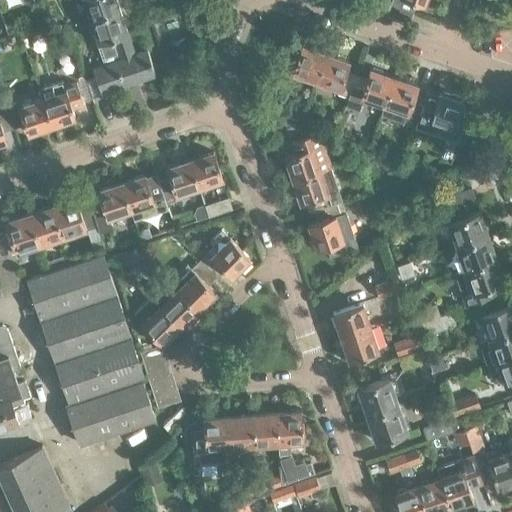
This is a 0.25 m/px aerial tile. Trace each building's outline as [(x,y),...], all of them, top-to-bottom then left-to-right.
[(83,0),(90,18),(120,8),(117,0),(83,0)] [(425,0),(391,0),(390,3),(413,11),(416,0),(417,0),(425,3),(425,0)] [(386,14),(409,22),(413,11),(390,3),(386,14)] [(118,52),(115,44),(113,36),(128,31),(120,8),(90,18),(103,57),(118,52)] [(115,87),(156,73),(147,48),(135,52),(128,31),(113,36),(115,44),(118,52),(120,58),(93,67),(102,95),(116,90),(115,87)] [(315,79),(325,52),(302,44),(299,53),(288,50),(280,72),(292,77),(294,72),(315,79)] [(349,96),(357,74),(346,70),(349,60),(325,52),(315,79),(338,87),(337,92),(349,96)] [(385,103),(394,76),(383,72),(384,70),(373,66),(372,68),(371,68),(368,77),(357,74),(349,96),(346,104),(358,108),(361,100),(362,96),(385,103)] [(416,120),(424,97),(414,93),(418,84),(394,76),(385,103),(381,114),(414,125),(416,120)] [(42,97),(51,124),(74,117),(71,107),(82,104),(75,81),(63,85),(64,90),(42,97)] [(424,97),(416,120),(429,124),(431,119),(454,127),(464,100),(440,92),(436,101),(424,97)] [(51,124),(42,97),(20,105),(18,100),(6,104),(14,126),(24,123),(28,132),(51,124)] [(306,105),(303,104),(292,100),(287,115),(301,120),(306,105)] [(14,126),(6,104),(0,105),(0,141),(5,140),(2,130),(14,126)] [(301,132),(298,123),(283,119),(286,127),(289,137),(301,132)] [(292,178),(330,166),(327,156),(316,160),(312,147),(317,145),(312,133),(290,141),(294,152),(284,155),(292,178)] [(189,158),(198,186),(222,178),(213,150),(189,158)] [(159,179),(166,202),(178,198),(176,193),(198,186),(189,158),(166,166),(169,176),(159,179)] [(342,199),(333,175),(330,166),(292,178),(300,202),(310,199),(313,209),(336,201),(342,199)] [(121,181),(130,208),(153,201),(155,206),(166,202),(159,179),(147,183),(144,173),(121,181)] [(90,202),(97,225),(99,231),(112,227),(108,216),(130,208),(121,181),(97,189),(100,198),(90,202)] [(464,203),(476,199),(471,187),(445,196),(449,207),(449,208),(464,203)] [(53,204),(63,235),(85,227),(85,229),(97,225),(90,202),(79,205),(76,196),(53,204)] [(208,215),(231,207),(228,196),(204,204),(208,215)] [(329,256),(358,247),(346,212),(340,214),(336,201),(313,209),(317,221),(308,224),(316,248),(326,245),(329,256)] [(457,244),(488,233),(480,210),(468,214),(464,203),(449,208),(449,207),(434,212),(438,226),(449,222),(457,244)] [(30,211),(40,242),(63,235),(53,204),(30,211)] [(40,242),(30,211),(6,219),(8,226),(0,229),(0,249),(3,257),(13,254),(13,252),(40,242)] [(199,259),(216,276),(225,268),(232,275),(250,257),(230,236),(229,237),(221,229),(210,240),(214,245),(199,259)] [(488,233),(457,244),(465,267),(496,256),(488,233)] [(79,442),(155,416),(142,379),(144,378),(127,324),(116,290),(103,252),(27,277),(40,315),(70,403),(66,404),(79,442)] [(0,257),(0,288),(2,293),(24,285),(13,254),(3,257),(0,257)] [(45,261),(48,269),(65,263),(63,255),(45,261)] [(496,256),(465,267),(454,271),(465,302),(496,291),(493,284),(504,280),(496,256)] [(216,276),(199,259),(182,276),(178,271),(169,280),(171,283),(197,309),(215,291),(208,284),(216,276)] [(410,261),(397,265),(402,278),(414,273),(410,261)] [(397,277),(374,285),(379,298),(401,291),(397,277)] [(197,309),(171,283),(155,299),(180,325),(197,309)] [(135,313),(143,321),(163,342),(180,325),(155,299),(152,296),(135,313)] [(341,335),(371,325),(363,301),(333,312),(341,335)] [(479,341),(511,328),(511,302),(481,313),(486,326),(475,330),(479,341)] [(437,304),(409,314),(413,325),(441,315),(437,304)] [(417,336),(455,322),(451,311),(441,315),(413,325),(417,336)] [(0,356),(15,351),(8,330),(6,326),(2,324),(0,324),(0,356)] [(371,325),(341,335),(349,359),(379,349),(371,325)] [(511,328),(479,341),(487,363),(511,354),(511,328)] [(416,335),(393,342),(397,355),(420,348),(416,335)] [(143,360),(165,352),(162,342),(140,350),(143,360)] [(402,369),(429,360),(425,347),(398,356),(402,369)] [(0,356),(0,396),(28,388),(25,380),(17,382),(13,368),(20,365),(15,351),(0,356)] [(165,352),(143,360),(147,371),(169,364),(165,352)] [(432,371),(445,366),(441,353),(429,358),(429,360),(432,371)] [(506,383),(511,381),(511,354),(487,363),(491,374),(501,370),(506,383)] [(150,383),(173,376),(169,364),(147,371),(150,383)] [(154,394),(176,387),(173,376),(150,383),(154,394)] [(368,413),(399,402),(390,376),(359,387),(368,413)] [(180,399),(180,397),(176,387),(154,394),(157,406),(180,399)] [(28,388),(0,396),(0,426),(18,421),(13,405),(24,402),(23,398),(30,395),(28,388)] [(453,412),(479,404),(475,392),(449,400),(453,412)] [(399,402),(368,413),(377,439),(408,429),(399,402)] [(291,452),(290,441),(304,440),(301,408),(276,410),(277,442),(278,442),(281,474),(279,475),(282,483),(314,472),(310,460),(304,462),(304,461),(294,464),(290,452),(291,452)] [(252,412),(254,443),(277,442),(276,410),(252,412)] [(227,414),(230,445),(254,443),(252,412),(227,414)] [(231,477),(229,445),(230,445),(227,414),(203,416),(204,430),(192,431),(194,460),(221,458),(223,478),(231,477)] [(449,418),(422,427),(427,440),(453,431),(449,418)] [(465,428),(473,449),(484,446),(477,425),(465,428)] [(473,449),(465,428),(453,432),(460,454),(473,449)] [(0,474),(17,511),(66,511),(72,510),(42,444),(0,463),(0,474)] [(416,447),(406,451),(410,465),(421,461),(416,447)] [(511,484),(511,450),(511,449),(488,457),(499,489),(511,484)] [(426,511),(417,483),(410,465),(406,451),(385,458),(390,472),(400,468),(406,487),(393,491),(400,511),(426,511)] [(154,457),(138,463),(146,485),(162,479),(154,457)] [(440,475),(450,505),(474,497),(463,467),(440,475)] [(257,482),(260,491),(282,483),(279,475),(257,482)] [(417,483),(426,511),(431,511),(450,505),(440,475),(417,483)] [(298,496),(320,488),(316,476),(294,484),(298,496)] [(233,491),(236,499),(260,491),(257,482),(233,491)] [(293,484),(270,492),(274,503),(297,495),(293,484)] [(236,505),(238,511),(251,511),(248,501),(236,505)] [(88,511),(110,511),(103,502),(88,511)]
